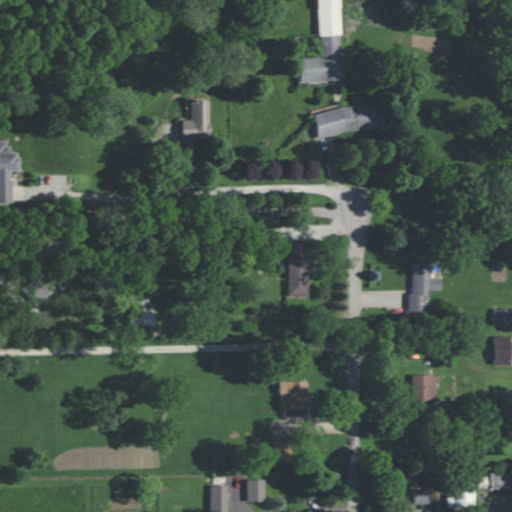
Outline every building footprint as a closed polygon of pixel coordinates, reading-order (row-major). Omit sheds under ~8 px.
[(316,0),(319,57),(298,58),(299,82),(341,80),(337,0),(316,0)] [(180,147),(193,147),(193,138),(208,138),(207,99),(188,100),(189,119),(179,120),(180,147)] [(313,111),(316,135),(382,128),(379,104),(313,111)] [(0,203),(9,203),(8,171),(15,170),(15,152),(5,152),(5,141),(0,140),(0,203)] [(286,296),(306,296),(307,278),(309,278),(310,239),(287,239),(286,296)] [(409,262),(408,312),(425,312),(426,289),(439,290),(439,278),(429,278),(429,262),(409,262)] [(53,289),(38,274),(21,290),(36,305),(53,289)] [(153,326),(152,299),(130,299),(131,327),(153,326)] [(492,323),(511,323),(511,309),(492,309),(492,323)] [(511,336),(493,336),(493,364),(511,364),(511,336)] [(434,375),(410,375),(410,400),(434,400),(434,375)] [(306,381),(278,381),(278,408),(306,408),(306,381)] [(288,440),(273,439),(272,462),(287,462),(288,440)] [(510,472),(488,472),(488,489),(510,488),(510,472)] [(264,501),(264,479),(246,479),(246,501),(264,501)] [(473,506),(472,481),(446,481),(446,507),(473,506)] [(209,511),(226,511),(226,485),(209,485),(209,511)] [(412,503),(428,504),(428,490),(413,490),(412,503)]
